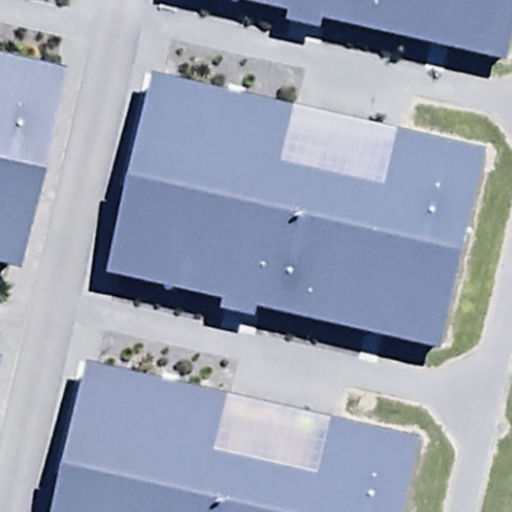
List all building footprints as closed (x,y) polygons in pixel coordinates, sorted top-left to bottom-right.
[(511,52),(511,0),(258,0),(511,58),(511,52)] [(67,65),(0,50),(0,265),(18,270),(67,65)] [(491,148),(157,69),(110,268),(444,347),(491,148)] [(404,511),(422,433),(88,357),(52,511),(404,511)] [(508,511),(511,485),(412,479),(409,511),(508,511)]
